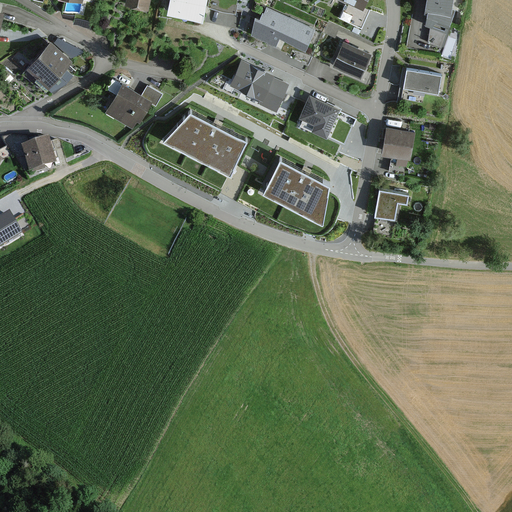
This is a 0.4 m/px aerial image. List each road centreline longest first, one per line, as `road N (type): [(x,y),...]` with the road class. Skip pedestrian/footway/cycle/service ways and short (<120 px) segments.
road 1 (unclassified): [(351,255),(221,215),(82,137),(21,127)]
road 2 (track): [(473,511),(340,341),(325,312),(313,248)]
road 3 (residential): [(220,37),(378,112)]
road 4 (unclassified): [(511,266),(351,255)]
road 5 (residential): [(65,29),(100,52),(102,65),(21,127)]
road 6 (residential): [(378,112),(351,255)]
road 7 (track): [(0,206),(107,149)]
